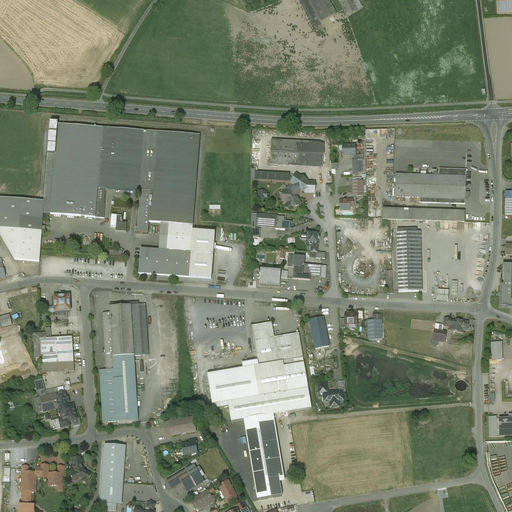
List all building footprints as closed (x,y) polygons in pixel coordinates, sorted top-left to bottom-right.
[(336,14),(328,0),(315,0),(326,19),(336,14)] [(357,11),(351,0),(337,0),(343,10),(347,16),(357,11)] [(511,0),(496,0),(498,14),(511,13),(511,0)] [(200,136),(58,125),(58,123),(50,123),(50,124),(44,202),(0,198),(0,228),(42,232),(43,214),(104,219),(105,205),(104,205),(105,189),(140,191),(151,192),(149,223),(161,224),(193,226),(194,213),(200,136)] [(371,130),(371,137),(379,137),(379,132),(382,131),(382,129),(371,130)] [(298,147),(278,146),(279,142),(272,141),(270,164),(277,165),(278,161),(298,162),(298,147)] [(355,145),(342,146),(343,156),(355,155),(355,145)] [(362,160),(352,160),(353,175),(362,175),(362,160)] [(466,170),(439,169),(439,176),(396,175),(395,198),(420,199),(420,203),(465,205),(466,170)] [(300,177),(296,174),(293,179),(290,183),(291,184),(294,186),(290,192),(286,192),(282,192),(282,202),(288,202),(286,205),(291,209),(300,205),(299,201),(300,200),(298,199),(295,194),(297,192),(298,192),(300,190),(304,192),(304,193),(311,194),(311,193),(314,193),(315,188),(316,186),(315,184),(315,183),(308,183),(306,181),(307,181),(300,176),(300,177)] [(362,181),(353,182),(353,197),(363,196),(362,181)] [(291,184),(289,187),(289,186),(287,188),(288,189),(286,192),(290,192),(294,186),(291,184)] [(151,192),(140,191),(137,229),(136,229),(135,234),(148,235),(149,223),(151,192)] [(345,200),(345,201),(340,201),(340,209),(344,209),(344,211),(349,211),(349,207),(353,207),(353,199),(346,199),(345,200)] [(464,212),(383,208),(382,219),(463,223),(464,212)] [(269,216),(256,215),(256,225),(276,227),(277,218),(277,216),(269,216)] [(284,218),(277,218),(276,227),(276,229),(281,229),(280,231),(285,231),(285,230),(289,230),(290,222),(283,222),(284,218)] [(121,223),(116,223),(115,232),(126,233),(126,224),(121,223)] [(193,226),(161,224),(159,250),(191,253),(193,226)] [(42,232),(0,228),(0,234),(15,260),(39,262),(42,232)] [(319,233),(308,232),(307,236),(306,235),(302,235),(301,236),(300,238),(301,239),(306,240),(307,240),(310,240),(310,241),(310,243),(310,244),(312,244),(312,246),(311,246),(311,253),(316,253),(317,253),(318,247),(317,247),(317,244),(318,244),(319,233)] [(417,232),(397,233),(398,293),(419,292),(417,232)] [(159,250),(141,249),(138,274),(189,278),(191,253),(159,250)] [(305,258),(295,257),(294,268),(303,268),(304,265),(305,258)] [(304,265),(303,268),(303,276),(310,277),(325,278),(326,267),(304,265)] [(511,265),(511,268),(510,270),(507,270),(502,274),(501,291),(506,296),(509,296),(511,297),(511,300),(511,265)] [(294,268),(293,280),(310,281),(310,277),(303,276),(303,268),(294,268)] [(281,272),(261,270),(259,285),(279,287),(281,272)] [(438,290),(438,300),(449,300),(449,290),(438,290)] [(70,296),(54,297),(55,313),(70,312),(70,296)] [(138,303),(109,304),(110,313),(113,357),(134,356),(134,357),(142,356),(138,305),(138,303)] [(145,305),(138,305),(142,356),(149,356),(145,305)] [(110,313),(102,314),(106,370),(106,371),(114,370),(113,357),(110,313)] [(349,314),(349,315),(345,315),(345,319),(345,325),(357,324),(356,315),(353,315),(353,314),(349,314)] [(0,328),(1,329),(1,328),(12,325),(9,316),(0,318),(0,328)] [(373,316),(373,321),(367,321),(368,340),(382,340),(382,325),(382,316),(373,316)] [(323,318),(309,320),(311,330),(314,330),(318,349),(326,348),(322,328),(325,328),(323,318)] [(453,328),(455,322),(451,321),(451,320),(444,319),(443,327),(453,328)] [(455,322),(453,328),(468,331),(469,322),(455,320),(455,322)] [(299,334),(274,338),(272,323),(252,327),(258,366),(303,359),(299,334)] [(444,342),(446,332),(434,330),(433,341),(444,342)] [(46,334),(34,335),(35,348),(35,349),(35,357),(41,356),(40,340),(46,339),(46,334)] [(46,339),(40,340),(41,356),(42,365),(74,363),(72,338),(46,339)] [(503,360),(502,343),(491,344),(492,361),(503,360)] [(134,356),(113,357),(114,370),(106,371),(106,370),(100,371),(103,423),(138,421),(134,357),(134,356)] [(303,359),(258,366),(206,375),(212,411),(229,408),(231,422),(311,409),(308,389),(304,364),(303,359)] [(74,363),(42,365),(42,373),(68,371),(68,372),(74,371),(74,363)] [(343,392),(327,393),(327,384),(318,385),(319,394),(323,394),(324,402),(332,402),(333,408),(339,407),(338,401),(343,401),(343,392)] [(66,392),(55,394),(57,401),(58,408),(60,408),(69,406),(66,392)] [(55,394),(40,398),(41,405),(57,401),(55,394)] [(41,405),(37,406),(39,413),(58,408),(57,401),(41,405)] [(62,419),(59,419),(61,428),(70,426),(69,421),(77,419),(75,412),(74,412),(72,405),(69,406),(60,408),(61,413),(65,413),(66,413),(67,418),(62,419)] [(445,429),(470,427),(469,407),(444,409),(445,429)] [(193,417),(163,423),(166,438),(196,432),(193,417)] [(499,437),(498,419),(495,419),(493,418),(489,417),(490,437),(499,437)] [(511,418),(498,419),(499,437),(511,436),(511,418)] [(454,434),(455,466),(469,466),(468,434),(454,434)] [(444,461),(443,435),(415,437),(416,458),(426,458),(427,484),(437,484),(436,461),(444,461)] [(196,440),(189,441),(190,443),(181,445),(183,451),(184,452),(185,455),(183,455),(184,456),(191,454),(192,453),(196,452),(196,453),(197,453),(195,445),(197,445),(196,440)] [(78,457),(71,459),(73,466),(72,466),(73,471),(75,470),(75,473),(73,474),(71,476),(71,477),(71,478),(72,478),(72,479),(74,481),(77,480),(78,479),(82,478),(88,481),(91,474),(87,472),(86,473),(83,471),(82,471),(82,470),(81,469),(78,457)] [(119,457),(104,457),(102,482),(122,483),(122,473),(118,472),(119,457)] [(36,473),(28,473),(28,467),(23,467),(22,492),(23,492),(31,492),(35,492),(36,477),(36,473)] [(195,487),(185,470),(177,475),(181,483),(187,492),(195,487)] [(58,474),(47,474),(47,478),(49,478),(49,486),(57,487),(57,491),(62,491),(63,481),(61,481),(61,473),(58,473),(58,474)] [(177,475),(167,481),(172,489),(181,483),(177,475)] [(237,499),(228,481),(218,486),(227,504),(237,499)] [(122,491),(101,489),(100,504),(121,505),(122,491)] [(207,491),(190,501),(195,510),(199,508),(201,510),(214,502),(207,491)] [(31,492),(23,492),(22,505),(30,506),(31,492)] [(154,510),(157,504),(149,500),(146,506),(154,510)] [(241,511),(249,507),(247,500),(238,504),(241,511)]
